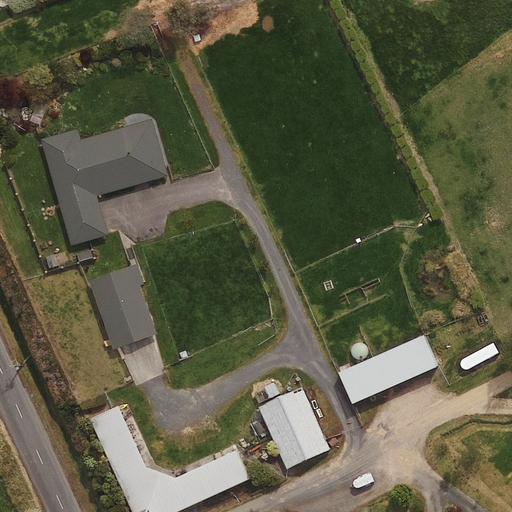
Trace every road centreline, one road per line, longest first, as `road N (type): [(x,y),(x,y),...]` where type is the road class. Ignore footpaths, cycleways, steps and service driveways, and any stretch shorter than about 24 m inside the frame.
road 1 (unknown): [(237,511),(511,384)]
road 2 (unclassified): [(64,511),(0,368)]
